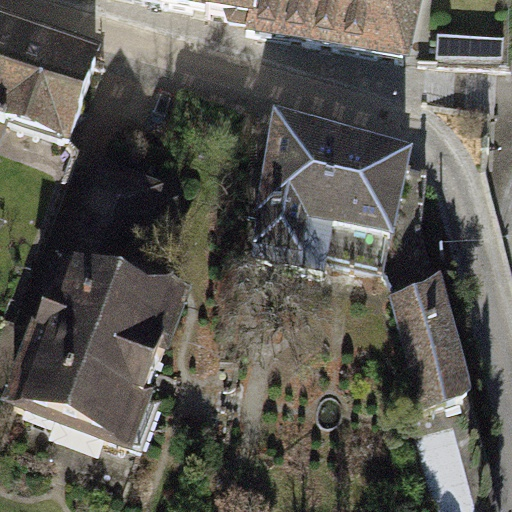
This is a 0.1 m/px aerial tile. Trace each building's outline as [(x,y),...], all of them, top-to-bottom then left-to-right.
[(116,0),(208,18),(212,0),(116,0)] [(251,26),(257,0),(212,0),(208,18),(251,26)] [(257,0),(251,26),(249,38),(309,50),(318,0),(257,0)] [(318,0),(309,50),(406,67),(418,0),(318,0)] [(97,67),(0,30),(0,122),(5,124),(74,147),(97,67)] [(411,176),(280,137),(258,270),(325,282),(329,272),(384,282),(411,176)] [(173,204),(106,179),(19,410),(135,454),(191,303),(143,285),(173,204)] [(441,292),(397,303),(428,415),(473,404),(441,292)] [(483,511),(459,428),(424,439),(445,511),(483,511)]
